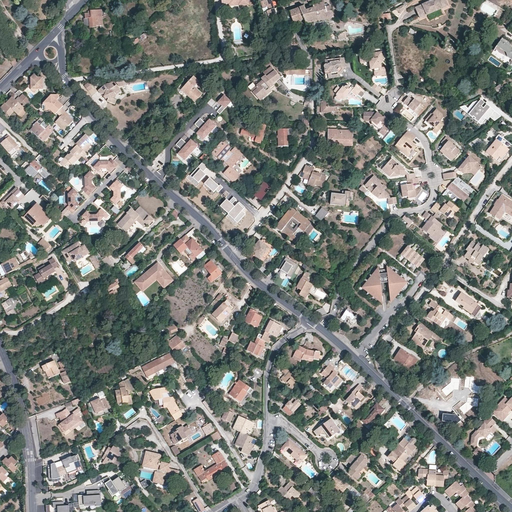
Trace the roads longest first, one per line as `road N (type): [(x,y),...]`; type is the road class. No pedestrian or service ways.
road 1 (residential): [(387,106),(424,141),(433,196),(390,220),(342,278),(331,315),(313,323)]
road 2 (residential): [(511,160),(378,350),(387,389)]
road 3 (residential): [(231,255),(102,126),(67,83),(61,60)]
road 4 (track): [(67,83),(220,59),(217,0)]
road 5 (residential): [(231,255),(310,152),(313,102)]
road 6 (residential): [(511,509),(387,389)]
road 7 (unknown): [(387,106),(399,76),(394,35),(404,15),(428,0)]
road 8 (residential): [(268,423),(275,353),(313,323)]
